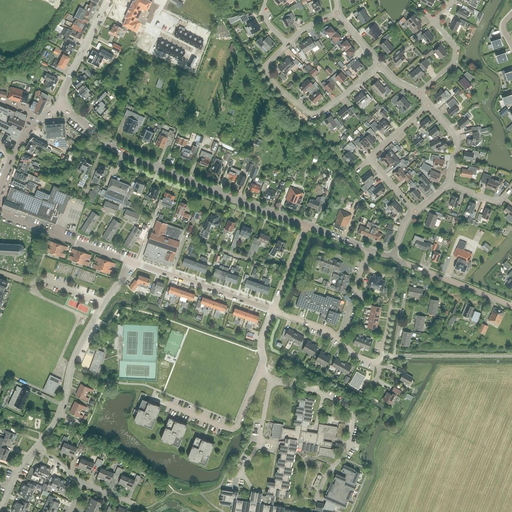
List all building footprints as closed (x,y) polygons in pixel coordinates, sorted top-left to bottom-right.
[(126,19),(123,25),(134,31),(137,32),(139,28),(142,23),(145,25),(148,18),(146,18),(149,12),(147,11),(152,2),(148,0),(135,0),(135,1),(134,1),(130,7),(128,11),(125,18),(126,19)] [(322,9),(318,1),(314,3),(313,0),(307,3),(311,10),(314,9),(316,13),(322,9)] [(79,7),(74,17),(87,24),(90,18),(91,18),(94,12),(93,11),(97,5),(91,2),(89,5),(86,4),(84,9),(79,7)] [(472,14),(474,11),(468,8),(466,11),(460,8),(457,14),(466,19),(469,13),(472,14)] [(361,11),(360,9),(353,14),(355,17),(357,16),(362,24),(369,19),(365,13),(367,12),(364,9),(361,11)] [(287,19),(283,21),(286,27),(294,23),(292,19),(295,18),(292,13),(285,16),(287,19)] [(246,14),(239,16),(243,23),(249,19),(246,14)] [(419,25),(422,23),(419,19),(418,20),(414,15),(406,21),(409,24),(407,25),(414,33),(422,27),(419,25)] [(75,20),(73,24),(75,25),(84,29),(87,24),(74,17),(73,19),(75,20)] [(260,29),(255,19),(247,24),(252,34),(260,29)] [(464,26),(466,22),(461,19),(459,22),(454,19),(450,28),(456,31),(460,24),(464,26)] [(126,30),(114,24),(110,33),(118,37),(121,31),(125,32),(126,30)] [(371,25),(365,30),(367,33),(369,31),(375,39),(382,33),(377,28),(378,27),(375,24),(373,26),(371,25)] [(66,37),(68,38),(70,34),(79,39),(84,29),(75,25),(73,29),(72,29),(71,32),(63,28),(60,34),(62,35),(66,37)] [(185,29),(180,26),(175,36),(180,39),(185,29)] [(330,37),(331,36),(336,32),(331,27),(328,29),(326,27),(321,31),(320,32),(323,35),(324,35),(326,36),(328,34),(330,37)] [(187,32),(184,31),(185,29),(180,39),(185,41),(189,33),(187,32)] [(428,43),(434,38),(430,33),(428,30),(423,34),(421,31),(415,36),(419,41),(423,38),(428,43)] [(336,32),(331,36),(333,39),(331,41),(335,46),(337,45),(340,42),(338,39),(341,37),(336,32)] [(194,36),(189,33),(185,41),(189,44),(194,36)] [(385,41),(380,45),(387,53),(394,48),(387,40),(390,37),(388,34),(382,39),(385,41)] [(199,38),(194,36),(189,44),(194,46),(199,38)] [(262,37),(256,43),(261,47),(266,52),(268,50),(275,43),(268,37),(265,40),(262,37)] [(493,39),(490,40),(491,42),(492,44),(491,44),(494,50),(504,47),(501,40),(500,40),(500,38),(501,37),(500,37),(493,39)] [(204,41),(199,38),(194,46),(201,50),(203,45),(202,44),(204,41)] [(305,41),(310,50),(318,46),(319,49),(322,47),(318,41),(314,44),(310,38),(305,41)] [(166,43),(159,39),(157,44),(158,45),(157,48),(162,51),(166,43)] [(64,47),(62,50),(71,55),(76,45),(67,40),(66,42),(63,47),(64,47)] [(343,48),(346,50),(350,46),(351,46),(347,40),(344,43),(342,40),(340,42),(337,45),(341,50),(343,48)] [(305,54),(310,50),(305,41),(299,45),(303,50),(298,53),(302,59),(304,60),(308,58),(305,54)] [(114,43),(111,48),(119,51),(121,47),(114,43)] [(171,45),(166,43),(162,51),(167,53),(171,45)] [(175,47),(171,45),(167,53),(171,56),(175,47)] [(434,51),(441,59),(447,54),(442,49),(443,48),(441,45),(434,51)] [(350,46),(346,50),(345,51),(347,54),(345,56),(349,61),(354,56),(352,54),(355,52),(350,46)] [(180,50),(175,47),(171,56),(176,58),(175,60),(180,50)] [(406,52),(405,51),(402,48),(393,56),(395,58),(393,60),(398,65),(405,59),(402,55),(406,52)] [(429,54),(433,51),(431,48),(424,54),(427,57),(430,55),(429,54)] [(114,55),(102,49),(100,54),(93,51),(91,55),(90,57),(88,61),(99,67),(102,61),(103,58),(107,60),(108,58),(112,60),(114,55)] [(185,52),(180,50),(175,60),(180,62),(185,52)] [(505,50),(495,53),(496,56),(498,63),(508,60),(506,53),(505,53),(504,50),(505,50)] [(63,69),(69,57),(63,54),(59,61),(55,59),(52,65),(56,68),(57,66),(63,69)] [(283,62),(290,70),(296,64),(300,68),(303,66),(301,64),(296,59),(292,63),(287,58),(283,62)] [(363,66),(358,60),(354,64),(351,62),(346,66),(349,70),(351,67),(356,72),(363,66)] [(425,70),(428,67),(423,61),(419,64),(421,66),(419,67),(410,74),(409,73),(408,73),(415,80),(420,76),(420,77),(424,73),(422,71),(424,69),(425,70)] [(284,76),(290,70),(283,62),(278,67),(283,72),(279,76),(284,81),(287,79),(284,76)] [(313,77),(319,72),(315,67),(309,72),(313,77)] [(511,68),(502,71),(503,74),(505,81),(511,79),(511,70),(511,71),(511,69),(511,68)] [(87,69),(84,72),(89,78),(93,75),(87,69)] [(144,71),(141,82),(146,83),(150,73),(144,71)] [(337,73),(331,78),(335,82),(338,80),(340,83),(346,78),(341,72),(338,75),(337,73)] [(469,82),(475,77),(467,72),(461,77),(462,78),(458,82),(466,90),(471,85),(469,82)] [(52,90),(58,79),(46,73),(43,78),(46,80),(44,84),(47,86),(46,87),(52,90)] [(81,84),(84,82),(88,78),(85,74),(83,76),(82,76),(73,84),(77,88),(81,85),(81,84)] [(158,76),(155,87),(160,89),(164,78),(158,76)] [(335,82),(331,78),(325,83),(325,82),(324,82),(322,84),(322,85),(324,87),(329,93),(335,88),(333,85),(335,82)] [(308,79),(299,88),(305,93),(307,90),(310,93),(317,86),(314,84),(313,85),(308,79)] [(384,88),(378,81),(372,87),(379,95),(383,92),(386,96),(391,91),(387,86),(384,88)] [(87,87),(84,82),(81,84),(81,85),(77,88),(76,89),(80,93),(82,96),(83,96),(86,100),(88,99),(89,100),(91,98),(90,97),(94,94),(96,97),(101,93),(98,90),(96,92),(90,85),(87,87)] [(317,86),(310,93),(312,96),(309,98),(315,104),(320,98),(323,96),(318,91),(320,89),(317,86)] [(12,87),(8,99),(20,102),(27,104),(28,98),(30,99),(31,95),(29,94),(23,92),(23,91),(12,87)] [(446,100),(451,96),(446,90),(444,92),(441,90),(434,96),(438,101),(443,97),(446,100)] [(31,110),(35,112),(34,113),(40,116),(49,97),(40,91),(36,92),(31,110)] [(108,94),(105,91),(98,98),(97,99),(100,102),(94,110),(98,113),(97,113),(101,117),(104,113),(105,113),(106,113),(107,112),(107,110),(109,108),(105,105),(108,102),(104,99),(108,94)] [(365,96),(362,92),(354,99),(360,105),(365,101),(367,103),(372,99),(368,94),(365,96)] [(511,92),(501,95),(502,98),(504,105),(511,102),(511,95),(510,92),(511,92)] [(411,106),(410,105),(403,97),(399,101),(397,99),(392,103),(394,105),(397,102),(402,107),(401,109),(400,110),(401,111),(401,112),(402,113),(403,113),(405,113),(406,112),(405,110),(411,106)] [(451,108),(447,112),(452,117),(459,110),(457,107),(459,105),(454,99),(447,104),(451,108)] [(0,104),(0,121),(1,122),(21,131),(25,122),(27,115),(25,114),(25,115),(16,111),(7,107),(7,108),(0,104)] [(348,110),(345,107),(338,113),(342,119),(348,114),(351,117),(355,113),(350,108),(348,110)] [(505,108),(499,114),(502,117),(508,111),(505,108)] [(128,118),(123,130),(132,134),(134,130),(137,123),(142,125),(145,118),(127,110),(124,116),(128,118)] [(463,116),(464,118),(457,124),(462,129),(463,128),(465,129),(464,129),(465,133),(476,129),(477,131),(480,130),(481,129),(481,127),(479,127),(475,128),(474,127),(471,128),(467,129),(465,126),(470,122),(468,120),(471,117),(467,113),(463,116)] [(364,120),(359,114),(356,116),(361,122),(364,120)] [(335,122),(331,116),(324,120),(330,130),(337,125),(339,129),(342,127),(338,120),(335,122)] [(432,123),(427,118),(420,124),(422,127),(419,130),(423,134),(426,131),(424,129),(432,123)] [(384,119),(380,123),(387,131),(391,127),(384,119)] [(5,136),(16,141),(21,131),(0,121),(0,127),(1,128),(1,129),(2,129),(7,132),(5,136)] [(387,131),(380,123),(378,125),(375,121),(370,125),(375,131),(376,132),(379,130),(383,134),(387,131)] [(58,137),(66,137),(65,123),(46,125),(47,138),(48,138),(58,137)] [(433,138),(440,132),(436,127),(429,133),(433,138)] [(368,135),(365,138),(371,145),(376,140),(371,135),(374,133),(375,134),(370,128),(365,132),(368,135)] [(13,147),(16,141),(5,136),(7,132),(2,129),(0,133),(0,140),(2,142),(12,147),(13,147)] [(151,142),(154,136),(155,133),(146,129),(144,132),(141,138),(151,142)] [(164,148),(166,143),(168,138),(167,137),(168,136),(172,138),(174,132),(170,130),(169,132),(163,130),(161,134),(160,134),(158,139),(155,145),(164,148)] [(476,146),(480,141),(479,138),(479,137),(478,132),(472,134),(474,139),(473,139),(472,140),(467,139),(466,144),(472,146),(472,145),(476,146)] [(34,137),(30,140),(41,147),(41,148),(50,152),(51,150),(47,148),(48,145),(34,137)] [(58,137),(59,142),(59,148),(67,147),(66,137),(58,137)] [(188,141),(178,137),(176,143),(186,147),(188,141)] [(364,137),(361,140),(358,137),(353,141),(359,147),(362,145),(365,149),(370,144),(364,137)] [(425,141),(421,137),(413,143),(417,148),(425,141)] [(216,138),(212,151),(217,153),(221,139),(216,138)] [(439,151),(448,146),(444,140),(439,143),(437,139),(430,143),(432,147),(434,149),(437,147),(439,151)] [(26,153),(31,156),(31,155),(32,154),(33,151),(35,153),(36,151),(34,150),(37,145),(30,141),(25,150),(27,151),(26,153)] [(191,150),(189,150),(186,158),(192,160),(194,155),(195,155),(198,147),(199,148),(200,143),(199,142),(197,142),(195,146),(193,145),(191,150)] [(342,158),(342,159),(344,161),(345,161),(347,159),(351,163),(356,158),(351,152),(353,150),(348,144),(344,148),(348,152),(344,156),(342,158)] [(186,158),(189,150),(183,147),(180,156),(186,158)] [(229,161),(232,151),(228,150),(224,159),(229,161)] [(388,153),(381,159),(384,163),(395,155),(391,150),(390,151),(388,153)] [(478,157),(479,151),(473,150),(472,153),(465,152),(463,158),(472,160),(473,156),(478,157)] [(202,151),(199,157),(202,158),(200,163),(208,166),(211,158),(212,155),(202,151)] [(30,157),(31,156),(26,153),(25,155),(23,154),(20,163),(25,165),(26,163),(27,163),(27,162),(40,167),(39,166),(39,164),(31,161),(32,157),(30,157)] [(395,155),(384,163),(388,168),(394,163),(396,166),(397,165),(401,162),(398,159),(395,155)] [(443,167),(445,160),(438,159),(439,156),(432,155),(431,161),(434,162),(434,165),(443,167)] [(83,159),(82,159),(77,169),(82,171),(81,172),(85,174),(84,176),(82,181),(80,180),(78,185),(83,187),(89,175),(87,175),(92,165),(86,162),(86,160),(83,159)] [(216,159),(211,171),(212,171),(218,174),(220,169),(221,169),(222,166),(221,165),(222,165),(223,161),(216,159)] [(249,162),(246,171),(250,173),(254,164),(255,161),(251,159),(249,163),(249,162)] [(400,167),(393,173),(397,178),(404,171),(406,170),(404,167),(408,164),(408,163),(409,163),(409,162),(407,160),(406,160),(406,161),(405,161),(403,159),(401,162),(397,165),(400,167)] [(39,171),(40,167),(27,162),(27,163),(26,163),(25,165),(20,163),(18,169),(24,171),(27,172),(29,166),(32,167),(32,168),(39,171)] [(423,164),(421,168),(426,170),(425,171),(430,173),(428,176),(431,178),(437,181),(441,174),(431,170),(432,168),(431,167),(423,164)] [(106,168),(103,167),(102,167),(99,166),(97,171),(96,171),(94,177),(92,181),(98,184),(100,179),(96,178),(98,174),(103,176),(104,174),(103,174),(106,168)] [(479,168),(477,168),(470,166),(469,170),(463,169),(461,176),(472,178),(472,174),(476,175),(477,170),(479,171),(479,168)] [(230,171),(228,176),(231,177),(230,180),(234,181),(237,174),(239,175),(241,171),(232,167),(230,171)] [(259,169),(254,167),(250,177),(255,179),(259,169)] [(29,174),(18,169),(15,177),(26,182),(27,178),(38,183),(40,179),(29,174)] [(404,171),(397,178),(400,182),(404,178),(407,181),(409,179),(416,173),(414,170),(411,172),(410,170),(408,172),(406,170),(404,171)] [(365,185),(361,188),(365,192),(365,191),(368,189),(369,188),(368,188),(375,182),(372,179),(374,177),(369,172),(362,179),(366,184),(365,185)] [(430,183),(423,174),(422,175),(420,172),(417,174),(420,177),(419,177),(423,182),(419,185),(425,192),(430,188),(428,185),(430,183)] [(486,187),(491,189),(494,180),(491,178),(492,176),(484,173),(481,182),(487,184),(486,187)] [(247,177),(240,175),(237,183),(243,186),(247,177)] [(100,195),(126,205),(127,201),(128,201),(129,197),(126,196),(126,195),(128,191),(127,191),(130,185),(119,181),(120,180),(117,178),(117,180),(112,178),(107,191),(103,189),(100,195)] [(33,190),(34,187),(28,185),(26,184),(14,179),(12,185),(23,190),(24,188),(25,188),(25,187),(33,190)] [(252,183),(250,189),(258,193),(261,186),(262,184),(263,181),(259,179),(258,182),(257,182),(256,181),(254,180),(253,183),(252,183)] [(491,189),(496,191),(498,188),(501,189),(504,181),(499,179),(498,181),(494,180),(491,189)] [(266,191),(264,196),(273,200),(276,192),(267,188),(267,189),(267,188),(269,182),(265,180),(262,190),(266,191)] [(130,185),(127,191),(128,191),(126,195),(126,196),(129,197),(132,190),(133,190),(133,191),(141,194),(145,185),(140,183),(140,182),(138,181),(138,182),(137,182),(134,188),(130,186),(130,185)] [(413,190),(410,193),(416,200),(421,196),(416,190),(418,188),(416,186),(414,183),(412,182),(411,183),(409,185),(413,190)] [(378,197),(385,191),(380,185),(375,189),(373,186),(367,191),(371,196),(374,193),(378,197)] [(3,208),(17,214),(18,210),(53,223),(56,224),(60,212),(64,213),(71,195),(60,191),(61,189),(54,186),(48,201),(20,191),(11,187),(5,203),(3,208)] [(92,204),(99,188),(94,186),(92,191),(91,191),(88,196),(90,196),(87,202),(92,204)] [(300,209),(302,205),(300,204),(304,193),(300,192),(300,191),(291,187),(286,200),(287,200),(285,206),(296,210),(297,207),(300,209)] [(156,189),(152,188),(149,196),(147,196),(146,199),(151,200),(152,198),(156,199),(159,190),(158,190),(159,189),(156,188),(156,189)] [(50,194),(38,189),(35,195),(48,200),(50,194)] [(169,194),(166,192),(165,195),(164,195),(164,198),(163,200),(160,199),(156,209),(160,211),(162,206),(161,206),(162,203),(167,205),(168,202),(172,204),(173,201),(175,196),(170,195),(169,195),(169,194)] [(310,198),(308,205),(318,209),(319,205),(322,206),(325,197),(322,196),(322,197),(317,198),(316,201),(310,198)] [(450,205),(454,206),(452,210),(451,210),(450,213),(456,216),(458,212),(460,206),(457,205),(460,198),(453,196),(450,205)] [(109,212),(112,204),(106,201),(103,209),(109,212)] [(398,213),(402,210),(394,201),(388,207),(393,212),(391,215),(392,216),(394,220),(400,215),(398,213)] [(187,205),(182,203),(180,202),(176,213),(183,215),(181,219),(188,221),(190,215),(184,213),(187,205)] [(474,219),(476,212),(474,211),(476,204),(470,202),(466,211),(471,213),(470,215),(472,216),(471,218),(474,219)] [(119,206),(112,204),(109,212),(116,214),(119,206)] [(492,210),(485,208),(483,215),(479,214),(477,220),(480,221),(482,217),(488,219),(492,210)] [(130,220),(133,212),(127,209),(123,217),(130,220)] [(200,220),(203,212),(202,211),(202,210),(200,210),(199,210),(198,210),(195,209),(192,217),(193,217),(191,221),(194,222),(195,218),(200,220)] [(348,213),(346,212),(340,210),(336,218),(337,219),(334,227),(344,231),(346,227),(347,228),(349,224),(348,224),(352,215),(348,214),(348,213)] [(89,218),(96,222),(100,216),(93,212),(89,218)] [(140,215),(133,212),(130,220),(137,222),(140,215)] [(443,214),(436,212),(435,215),(430,213),(425,225),(434,228),(434,225),(437,226),(440,220),(437,219),(438,216),(441,217),(443,214)] [(203,227),(200,233),(204,234),(203,237),(207,238),(210,231),(211,228),(210,228),(210,226),(211,225),(217,227),(218,226),(218,227),(219,224),(220,221),(218,221),(219,218),(217,217),(217,216),(214,215),(214,216),(212,215),(211,218),(209,217),(204,228),(203,227)] [(85,223),(92,228),(96,222),(89,218),(85,223)] [(110,225),(117,229),(121,223),(114,219),(110,225)] [(162,220),(161,222),(157,221),(153,232),(152,232),(148,242),(149,243),(146,251),(144,256),(163,263),(163,264),(167,266),(167,264),(171,266),(176,252),(180,242),(184,230),(166,224),(167,222),(162,220)] [(235,223),(230,221),(230,222),(228,221),(225,229),(224,228),(223,232),(224,232),(224,233),(226,234),(228,230),(232,231),(235,223)] [(89,234),(92,228),(85,223),(81,229),(89,234)] [(361,226),(358,233),(369,237),(374,224),(373,224),(371,223),(368,229),(366,228),(361,226)] [(374,224),(369,237),(380,241),(382,234),(378,232),(379,228),(380,226),(375,224),(374,224)] [(106,231),(114,235),(117,229),(110,225),(106,231)] [(135,226),(131,232),(139,237),(142,231),(135,226)] [(252,229),(243,226),(241,232),(237,230),(231,246),(235,248),(240,235),(248,239),(252,229)] [(388,230),(383,242),(388,244),(393,232),(388,230)] [(110,241),(114,235),(106,231),(103,237),(110,241)] [(139,237),(131,232),(128,238),(135,243),(139,237)] [(255,238),(250,249),(258,251),(261,241),(267,243),(270,236),(269,236),(270,235),(267,234),(267,235),(261,233),(259,239),(255,238)] [(424,239),(415,236),(413,242),(416,243),(415,246),(425,250),(426,249),(429,250),(431,244),(428,242),(427,244),(423,242),(424,239)] [(437,236),(434,243),(432,249),(435,251),(434,251),(431,260),(437,262),(441,254),(437,252),(440,245),(441,243),(438,242),(440,237),(437,236)] [(135,243),(128,238),(124,244),(131,249),(135,243)] [(50,245),(50,247),(56,249),(58,244),(49,240),(48,244),(50,245)] [(286,243),(279,240),(276,246),(275,245),(269,254),(274,257),(276,254),(278,250),(283,252),(286,243)] [(465,272),(466,269),(468,270),(471,262),(469,262),(472,254),(464,250),(467,243),(460,241),(457,248),(454,256),(459,258),(457,262),(454,268),(465,272)] [(0,253),(19,255),(19,256),(20,256),(20,255),(22,254),(23,255),(23,254),(24,252),(25,252),(25,251),(25,249),(26,248),(25,248),(23,246),(24,245),(23,245),(20,244),(21,243),(20,243),(20,244),(0,243),(0,253)] [(63,253),(63,251),(56,249),(55,255),(64,258),(65,254),(63,253)] [(74,253),(74,255),(80,257),(82,252),(73,249),(71,252),(74,253)] [(345,293),(349,281),(351,275),(349,275),(351,272),(354,265),(343,261),(343,263),(341,262),(318,254),(315,263),(314,268),(316,269),(317,265),(316,265),(317,264),(325,267),(325,268),(324,268),(323,271),(327,273),(328,269),(327,269),(328,268),(338,271),(338,270),(342,272),(341,272),(340,276),(339,276),(339,275),(334,273),(332,278),(337,280),(338,279),(339,279),(336,288),(335,287),(335,286),(332,285),(331,288),(336,289),(335,289),(345,293)] [(86,261),(87,260),(80,257),(78,263),(88,266),(89,262),(86,261)] [(104,266),(106,260),(96,257),(95,261),(98,262),(97,263),(104,266)] [(188,267),(191,260),(185,258),(183,265),(188,267)] [(194,269),(196,262),(191,260),(188,267),(194,269)] [(205,273),(208,266),(204,264),(206,261),(203,260),(202,264),(200,271),(205,273)] [(200,271),(202,264),(196,262),(194,269),(200,271)] [(104,266),(102,271),(112,274),(113,270),(110,269),(111,268),(104,266)] [(216,269),(214,276),(220,278),(222,271),(223,267),(220,266),(219,269),(216,269)] [(222,271),(220,278),(225,279),(228,272),(229,269),(223,267),(222,271)] [(235,271),(232,270),(230,273),(228,272),(225,279),(231,281),(233,274),(234,273),(235,271)] [(233,274),(231,281),(236,283),(239,276),(233,274)] [(251,288),(253,281),(248,279),(249,276),(246,274),(243,281),(246,282),(245,286),(251,288)] [(134,290),(138,285),(147,288),(148,285),(150,279),(139,275),(138,281),(135,280),(130,287),(134,290)] [(371,276),(367,286),(382,291),(381,292),(382,293),(385,294),(386,294),(387,290),(387,289),(383,288),(386,281),(382,280),(382,278),(375,276),(375,277),(371,276)] [(256,290),(259,283),(253,281),(251,288),(256,290)] [(150,293),(154,294),(155,290),(162,292),(163,290),(165,284),(157,282),(155,288),(152,287),(150,293)] [(262,292),(264,285),(259,283),(256,290),(262,292)] [(270,287),(264,285),(262,292),(268,294),(270,287)] [(175,294),(177,288),(171,286),(169,292),(175,294)] [(327,296),(326,298),(313,293),(315,289),(306,286),(304,292),(302,291),(296,306),(305,309),(307,309),(308,308),(322,313),(320,318),(336,324),(339,316),(336,315),(337,312),(341,301),(327,296)] [(415,296),(416,288),(409,287),(408,295),(415,296)] [(174,298),(172,302),(175,303),(176,299),(177,299),(178,295),(181,296),(183,290),(177,288),(175,294),(174,298)] [(423,289),(416,288),(415,296),(422,298),(422,297),(424,297),(425,292),(423,292),(423,289)] [(187,298),(189,292),(183,290),(181,296),(187,298)] [(209,299),(203,297),(202,301),(199,300),(196,306),(200,308),(202,303),(205,304),(203,308),(202,312),(204,313),(206,309),(207,305),(209,299)] [(431,299),(429,306),(438,308),(439,301),(431,299)] [(221,303),(215,301),(213,307),(219,309),(221,303)] [(227,306),(221,303),(219,309),(225,312),(227,306)] [(471,318),(471,317),(478,320),(481,314),(476,311),(475,312),(474,311),(475,308),(466,304),(462,315),(464,315),(463,317),(468,319),(468,317),(471,318)] [(438,308),(429,306),(428,313),(430,313),(433,314),(436,315),(438,308)] [(499,325),(505,312),(494,307),(488,320),(496,324),(499,325)] [(233,314),(239,316),(241,310),(235,308),(233,314)] [(241,310),(239,316),(245,318),(247,312),(241,310)] [(247,312),(245,318),(251,320),(253,314),(247,312)] [(253,314),(251,320),(257,323),(260,317),(253,314)] [(453,324),(458,317),(454,314),(448,325),(450,326),(452,324),(453,324)] [(417,315),(416,322),(424,324),(425,317),(417,315)] [(378,324),(366,322),(365,322),(368,323),(368,326),(365,325),(364,327),(367,328),(377,330),(378,324)] [(424,324),(416,322),(414,329),(423,331),(424,324)] [(488,326),(482,323),(478,331),(485,334),(488,326)] [(284,338),(285,336),(290,339),(294,331),(289,329),(288,331),(284,329),(282,337),(284,338)] [(294,331),(290,339),(295,342),(299,334),(294,331)] [(402,338),(410,340),(412,333),(403,331),(402,338)] [(299,334),(295,342),(300,345),(304,337),(299,334)] [(409,347),(410,340),(402,338),(401,345),(409,347)] [(308,353),(312,345),(310,344),(311,342),(308,340),(302,350),(308,353)] [(314,346),(312,345),(308,353),(313,356),(318,346),(315,344),(314,346)] [(97,349),(89,370),(97,372),(98,367),(104,351),(101,350),(97,349)] [(321,364),(325,356),(323,355),(325,353),(321,351),(315,361),(321,364)] [(327,357),(325,356),(321,364),(326,367),(331,357),(328,355),(327,357)] [(332,366),(337,369),(341,361),(336,358),(332,366)] [(337,369),(342,371),(346,364),(341,361),(337,369)] [(346,364),(342,371),(347,374),(351,366),(346,364)] [(407,373),(399,368),(397,372),(402,375),(400,379),(409,385),(413,378),(406,374),(407,373)] [(366,376),(357,371),(349,384),(359,389),(366,376)] [(61,380),(50,375),(43,390),(54,395),(61,380)] [(78,389),(87,394),(89,391),(92,392),(93,390),(81,384),(78,389)] [(23,389),(17,386),(15,390),(14,390),(16,391),(12,398),(11,397),(8,405),(17,409),(18,407),(22,409),(30,391),(23,388),(23,389)] [(394,387),(392,390),(394,391),(392,395),(387,392),(383,400),(387,402),(388,402),(388,403),(389,403),(391,404),(392,404),(396,395),(397,393),(399,394),(401,391),(394,387)] [(86,397),(87,394),(78,389),(76,395),(88,401),(89,398),(86,397)] [(267,491),(266,496),(267,496),(275,497),(275,496),(279,496),(279,495),(285,495),(285,497),(289,498),(290,491),(288,491),(288,489),(289,489),(290,481),(288,481),(289,475),(291,476),(292,467),(291,467),(292,462),(293,462),(295,454),(292,453),(292,451),(294,451),(296,452),(296,449),(297,447),(302,448),(301,450),(309,451),(317,452),(318,450),(320,451),(319,453),(319,455),(320,456),(322,456),(323,457),(325,456),(326,457),(328,457),(329,458),(332,457),(333,457),(335,458),(335,453),(336,449),(333,448),(333,449),(330,449),(330,446),(331,446),(332,443),(321,441),(323,431),(337,434),(336,439),(343,440),(344,432),(345,425),(339,424),(338,429),(334,428),(334,427),(327,425),(319,424),(318,433),(307,431),(308,422),(311,422),(312,416),(313,410),(312,410),(313,403),(314,403),(315,401),(315,399),(312,398),(308,398),(308,399),(305,399),(305,398),(299,397),(298,401),(300,401),(299,407),(297,407),(296,415),(297,415),(296,420),(295,420),(294,424),(296,425),(295,430),(283,428),(283,425),(273,423),(271,437),(276,438),(281,439),(281,438),(285,438),(284,445),(281,445),(280,453),(281,453),(280,458),(279,458),(277,466),(279,467),(278,472),(277,472),(275,480),(279,480),(279,482),(278,482),(278,484),(275,483),(269,482),(268,486),(270,486),(269,492),(267,491)] [(155,404),(143,399),(135,418),(137,420),(137,422),(152,428),(160,409),(161,406),(155,404)] [(72,407),(81,411),(83,408),(86,410),(87,407),(75,401),(72,407)] [(80,414),(81,411),(72,407),(70,412),(82,418),(83,416),(80,414)] [(182,423),(169,418),(162,437),(164,438),(163,440),(179,447),(187,427),(188,425),(182,422),(182,423)] [(6,433),(5,436),(14,440),(16,434),(3,429),(2,431),(6,433)] [(1,438),(0,438),(0,443),(5,445),(6,442),(12,445),(14,440),(5,436),(4,439),(1,438)] [(67,454),(71,445),(65,442),(67,437),(64,436),(61,443),(64,444),(61,452),(67,454)] [(208,441),(196,436),(188,455),(191,456),(190,459),(206,465),(214,446),(215,443),(209,441),(208,441)] [(0,452),(7,455),(9,450),(3,448),(5,445),(0,443),(0,452)] [(77,448),(71,445),(67,454),(73,457),(77,448)] [(78,468),(84,470),(88,461),(82,458),(78,468)] [(88,461),(84,470),(90,473),(94,463),(88,461)] [(41,478),(42,475),(46,466),(40,464),(38,470),(35,469),(33,475),(38,477),(41,478)] [(235,492),(222,490),(220,504),(231,505),(231,504),(232,505),(231,511),(237,511),(334,511),(333,510),(335,507),(336,505),(336,504),(345,508),(349,499),(350,500),(354,492),(352,491),(353,489),(355,490),(356,486),(355,485),(360,473),(356,471),(356,473),(353,472),(354,469),(345,465),(343,469),(344,469),(343,472),(347,474),(345,477),(337,474),(333,482),(331,482),(324,498),(327,500),(326,502),(324,507),(323,507),(323,503),(318,503),(317,510),(319,510),(319,511),(318,511),(317,511),(300,511),(298,511),(290,510),(284,509),(285,508),(273,506),(275,497),(267,496),(262,496),(263,493),(258,492),(258,493),(256,492),(251,491),(250,500),(251,500),(251,502),(243,500),(243,501),(241,500),(242,494),(238,494),(239,492),(235,491),(235,492)] [(49,482),(49,481),(51,476),(48,474),(51,469),(46,466),(42,475),(45,476),(44,480),(49,482)] [(97,477),(104,480),(108,471),(101,468),(97,477)] [(108,471),(104,480),(110,483),(114,473),(108,471)] [(119,484),(125,487),(129,477),(122,475),(119,484)] [(129,477),(125,487),(131,489),(134,482),(137,483),(140,476),(137,475),(135,480),(129,477)] [(52,482),(49,481),(49,482),(46,487),(51,489),(52,488),(55,489),(59,478),(54,476),(52,482)] [(59,478),(55,489),(58,490),(57,491),(62,493),(65,487),(62,486),(65,480),(59,478)] [(23,483),(21,489),(32,494),(35,487),(41,489),(42,487),(36,484),(36,486),(30,483),(29,486),(23,483)] [(32,494),(21,489),(18,494),(24,496),(23,499),(29,502),(32,494)] [(46,503),(49,504),(58,508),(60,503),(54,500),(55,498),(56,496),(49,493),(48,495),(49,495),(47,500),(46,503)] [(88,505),(98,509),(100,502),(91,498),(88,505)] [(13,506),(25,511),(28,503),(22,501),(21,504),(15,501),(13,506)]
